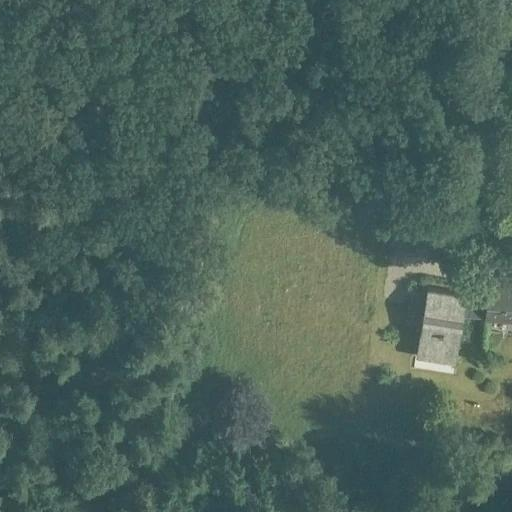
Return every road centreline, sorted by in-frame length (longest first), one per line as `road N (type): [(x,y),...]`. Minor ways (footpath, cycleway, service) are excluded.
road 1 (track): [(0,342),(247,511)]
road 2 (track): [(500,0),(460,195)]
